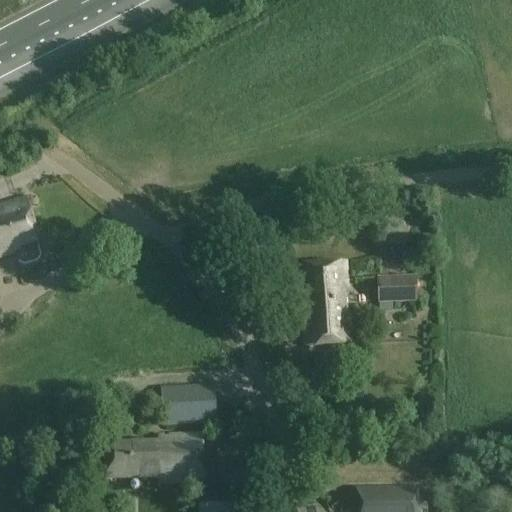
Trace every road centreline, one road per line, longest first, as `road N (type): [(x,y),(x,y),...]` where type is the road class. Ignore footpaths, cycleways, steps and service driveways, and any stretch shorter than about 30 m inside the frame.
road 1 (unclassified): [(173,246),(217,217),(273,202),(511,171)]
road 2 (unclassified): [(293,511),(248,358),(213,291),(173,246)]
road 3 (unclassified): [(48,154),(173,246)]
